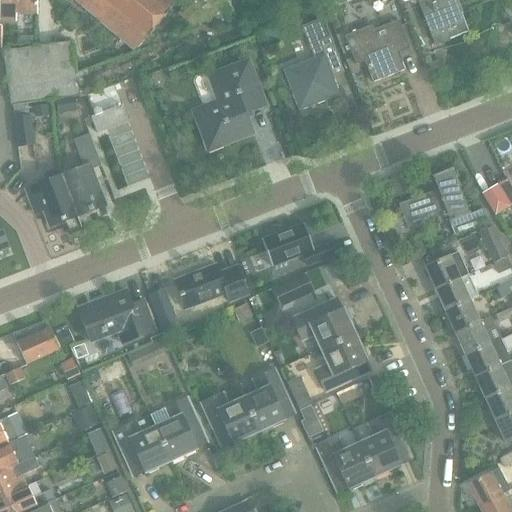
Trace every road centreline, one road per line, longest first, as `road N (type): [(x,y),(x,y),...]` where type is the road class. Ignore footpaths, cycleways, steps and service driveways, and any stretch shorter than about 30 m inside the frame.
road 1 (residential): [(437,511),(439,392),(336,172)]
road 2 (residential): [(0,301),(336,172)]
road 3 (residential): [(336,172),(511,106)]
